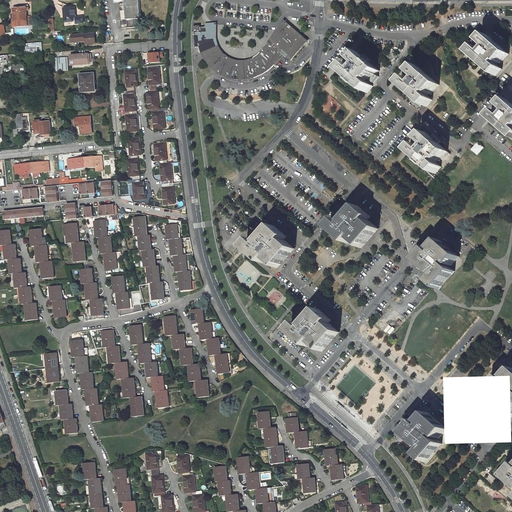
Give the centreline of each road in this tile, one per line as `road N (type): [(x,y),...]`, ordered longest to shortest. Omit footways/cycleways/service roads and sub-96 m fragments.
road 1 (residential): [(288,131),(395,220),(406,265),(353,332)]
road 2 (residential): [(197,217),(113,198),(0,209)]
road 3 (residential): [(62,339),(116,511)]
road 4 (residential): [(177,42),(110,47),(118,137)]
road 5 (unclassified): [(215,290),(256,356),(301,396)]
road 6 (primary): [(45,511),(0,382)]
road 7 (residential): [(288,131),(314,69),(320,0)]
road 8 (residential): [(422,390),(477,327),(511,350)]
